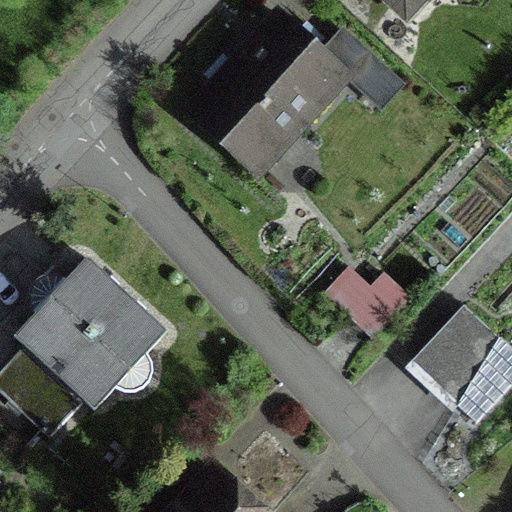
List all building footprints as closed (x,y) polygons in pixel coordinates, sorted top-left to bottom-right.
[(388,0),(403,13),(415,0),(388,0)] [(342,80),(275,19),(187,114),(254,176),(342,80)] [(32,317),(32,318),(11,340),(21,350),(0,372),(0,398),(30,427),(64,390),(91,414),(113,390),(125,395),(138,391),(147,376),(142,359),(165,335),(84,261),(63,284),(47,279),(32,286),(26,302),(32,317)] [(347,272),(326,295),(371,337),(407,298),(381,274),(366,291),(347,272)] [(496,342),(460,308),(408,365),(455,409),(496,342)] [(511,355),(496,342),(455,409),(477,430),(511,393),(511,355)] [(245,511),(211,480),(181,511),(245,511)]
